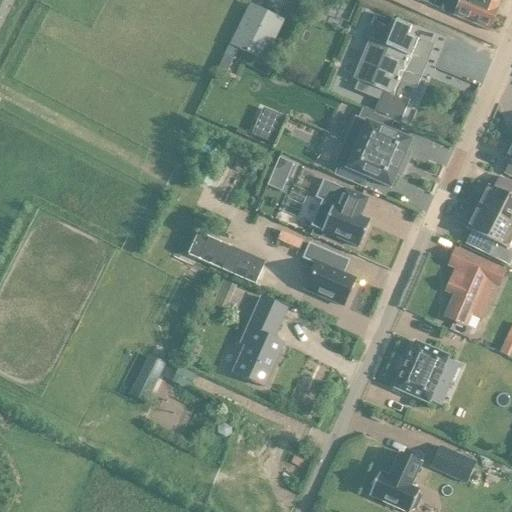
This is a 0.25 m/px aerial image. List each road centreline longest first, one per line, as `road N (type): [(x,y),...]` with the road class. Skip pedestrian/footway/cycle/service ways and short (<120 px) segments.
road 1 (residential): [(303,511),(511,35)]
road 2 (track): [(260,234),(0,89)]
